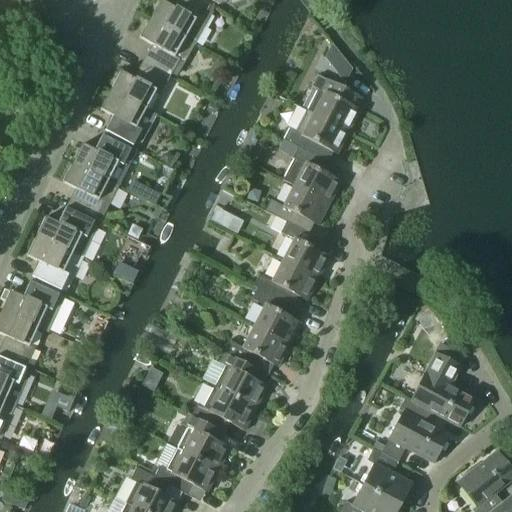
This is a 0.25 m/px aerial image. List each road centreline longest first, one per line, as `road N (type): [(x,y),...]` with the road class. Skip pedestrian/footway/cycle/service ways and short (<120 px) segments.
road 1 (residential): [(232,511),(308,397),(359,255),(345,224),(391,138),(387,113),(361,75)]
road 2 (residential): [(106,29),(0,252)]
road 3 (residential): [(425,511),(436,476),(506,418)]
